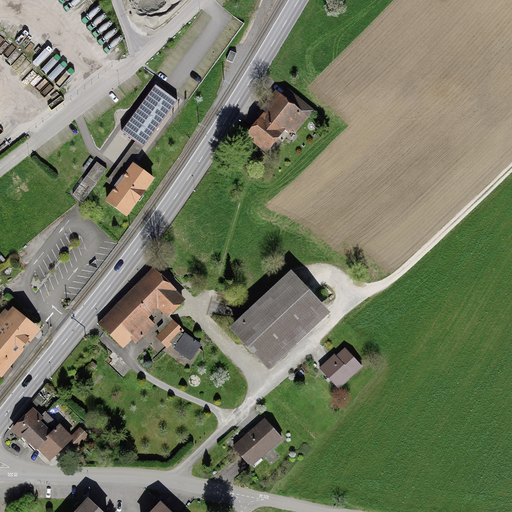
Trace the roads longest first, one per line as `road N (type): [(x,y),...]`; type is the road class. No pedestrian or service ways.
road 1 (secondary): [(0,426),(162,215),(298,0)]
road 2 (residential): [(178,483),(311,347),(410,273),(511,170)]
road 3 (residential): [(0,172),(137,67),(202,0)]
road 4 (residential): [(0,465),(178,483)]
road 5 (unknown): [(108,91),(59,24),(29,3),(2,0)]
